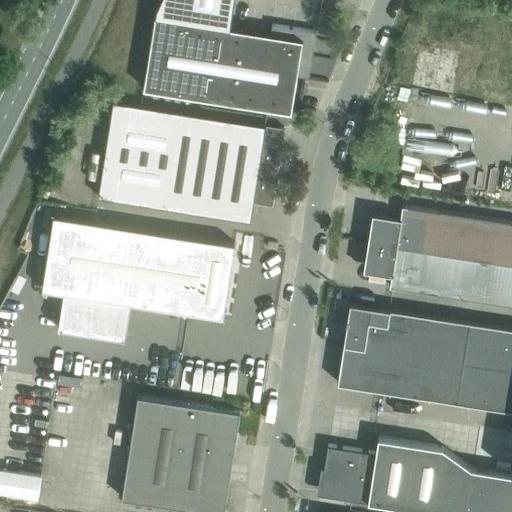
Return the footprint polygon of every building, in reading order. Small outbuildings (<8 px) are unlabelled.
[(155,13),(143,85),(290,109),(296,72),(297,68),(309,70),(315,31),(315,30),(272,23),(271,32),(265,31),(231,25),(234,0),(160,0),(158,4),(157,13),(155,13)] [(272,203),(284,126),(113,98),(98,194),(250,218),(253,200),(272,203)] [(511,261),(511,219),(402,203),(400,214),(391,212),(372,210),(371,214),(368,239),(365,238),(365,239),(511,261)] [(222,313),(233,243),(234,242),(54,214),(43,287),(63,290),(58,326),(124,336),(129,300),(223,314),(223,313),(222,313)] [(511,301),(511,261),(365,239),(365,240),(367,240),(364,263),(364,268),(391,272),(389,284),(511,301)] [(511,406),(511,325),(349,300),(347,315),(345,315),(345,320),(346,320),(337,380),(511,406)] [(224,511),(236,433),(240,409),(137,393),(121,495),(224,511)] [(511,511),(511,472),(473,467),(439,444),(377,434),(374,450),(327,443),(320,487),(368,494),(367,499),(452,511),(511,511)] [(0,465),(0,489),(37,496),(41,472),(0,465)]
